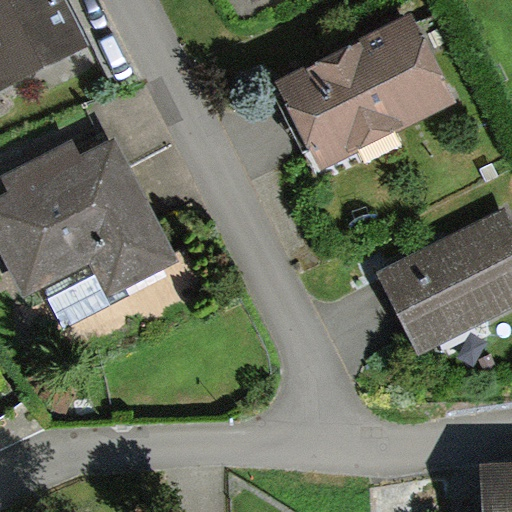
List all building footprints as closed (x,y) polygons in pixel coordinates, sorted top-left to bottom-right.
[(62,0),(0,0),(0,90),(87,45),(62,0)] [(240,0),(244,8),(261,0),(240,0)] [(412,14),(267,89),(315,182),(460,107),(412,14)] [(0,197),(0,261),(24,307),(96,270),(111,299),(181,263),(116,138),(84,154),(77,139),(0,178),(8,194),(0,197)] [(511,216),(508,208),(375,271),(418,361),(511,315),(511,216)] [(511,511),(511,462),(481,464),(483,511),(511,511)]
